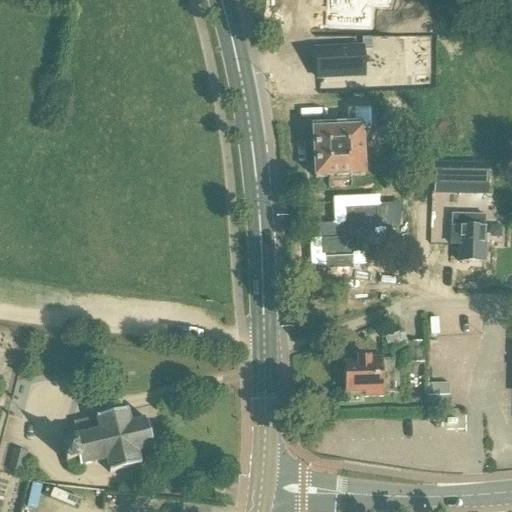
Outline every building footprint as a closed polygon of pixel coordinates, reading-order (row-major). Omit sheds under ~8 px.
[(326,0),(325,26),(372,29),(373,6),(388,7),(388,0),(326,0)] [(488,0),(487,12),(511,16),(511,15),(511,2),(497,0),(488,0)] [(423,2),(422,14),(437,14),(437,2),(423,2)] [(317,50),(318,80),(363,78),(362,48),(317,50)] [(368,108),(328,110),(329,131),(312,132),(312,136),(308,136),(309,145),(313,145),(314,180),(364,177),(362,130),(382,129),(381,107),(368,108)] [(434,195),(473,196),(487,196),(488,168),(474,168),(435,167),(434,195)] [(319,241),(317,241),(318,260),(322,259),(353,258),(378,257),(377,230),(376,205),(341,206),(342,224),(318,226),(319,241)] [(458,263),(484,264),(485,230),(484,230),(484,217),(451,216),(451,229),(450,229),(450,245),(458,246),(458,263)] [(397,240),(386,240),(386,251),(397,251),(397,240)] [(422,344),(409,344),(410,364),(422,364),(422,344)] [(358,365),(344,366),(345,393),(364,392),(364,396),(383,396),(383,394),(394,394),(393,362),(382,362),(382,360),(369,361),(369,359),(358,360),(358,365)] [(427,384),(428,397),(449,397),(449,384),(445,384),(427,384)] [(449,408),(449,397),(428,397),(428,409),(445,408),(449,408)] [(130,424),(127,411),(103,417),(74,424),(77,437),(73,436),(70,441),(72,447),(63,449),(66,463),(78,460),(80,468),(107,462),(110,474),(140,467),(137,455),(154,451),(147,420),(130,424)] [(26,454),(14,450),(9,470),(21,473),(26,454)]
